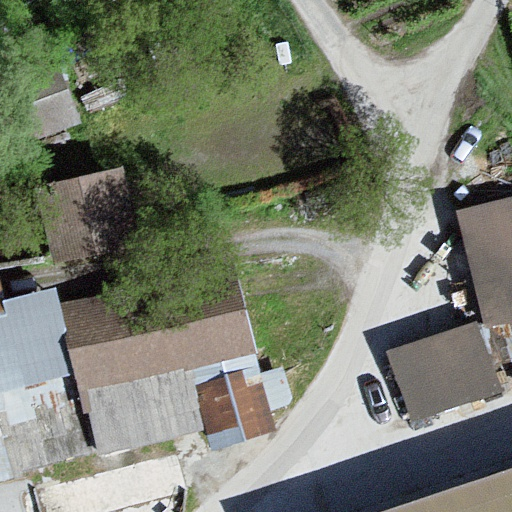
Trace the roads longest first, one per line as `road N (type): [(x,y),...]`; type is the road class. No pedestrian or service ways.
road 1 (unclassified): [(220,511),(290,449),(341,373),(381,286),(430,99),(495,0)]
road 2 (track): [(381,286),(297,239),(226,246),(51,287)]
road 3 (track): [(292,0),(351,84),(430,99)]
